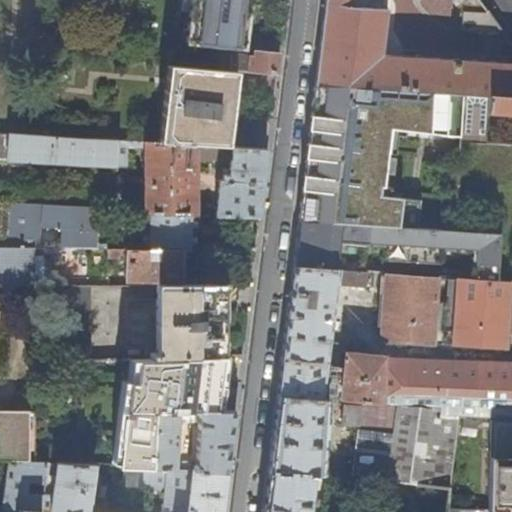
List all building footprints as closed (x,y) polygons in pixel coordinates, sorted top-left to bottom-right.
[(246,17),(247,0),(189,0),(185,42),(241,47),(246,17)] [(276,74),(278,53),(254,51),(253,56),(232,55),(230,69),(235,70),(276,74)] [(233,90),(235,70),(230,69),(168,64),(159,143),(226,147),(229,126),(233,90)] [(391,130),(462,136),(464,92),(316,83),(311,126),(309,136),(299,220),(369,225),(421,228),(423,200),(382,197),(382,188),(385,188),(391,130)] [(488,141),(490,113),(511,114),(511,95),(464,92),(462,136),(461,139),(488,141)] [(125,167),(126,148),(134,148),(134,141),(0,133),(0,248),(52,248),(100,248),(101,185),(0,179),(0,158),(6,159),(6,161),(125,167)] [(262,181),(266,149),(226,147),(159,143),(144,142),(143,215),(195,216),(195,158),(228,159),(228,168),(223,168),(222,180),(217,179),(214,210),(210,209),(209,216),(258,217),(262,181)] [(202,231),(202,225),(195,225),(195,216),(143,215),(141,249),(179,249),(194,249),(195,237),(202,237),(202,231)] [(368,243),(369,225),(299,220),(294,253),(293,265),(338,268),(339,254),(338,254),(340,241),(368,243)] [(0,286),(32,287),(32,255),(52,256),(52,248),(0,248),(0,286)] [(179,264),(179,249),(141,249),(107,248),(107,259),(118,259),(118,256),(124,256),(124,279),(146,280),(146,277),(161,278),(161,280),(178,280),(179,264)] [(511,360),(344,355),(343,361),(338,361),(336,384),(322,383),(335,285),(365,286),(366,270),(338,268),(293,265),(289,294),(276,397),(327,400),(358,402),(441,408),(441,415),(459,416),(492,417),(511,418),(511,360)] [(433,341),(437,281),(443,281),(443,275),(378,271),(378,278),(384,278),(380,338),(433,341)] [(505,346),(509,285),(511,285),(511,279),(453,275),(452,282),(457,282),(453,343),(505,346)] [(90,362),(88,287),(57,287),(57,363),(90,362)] [(222,301),(221,288),(156,287),(157,353),(150,353),(150,360),(221,357),(222,357),(222,301)] [(217,385),(221,357),(150,360),(90,362),(57,363),(57,409),(15,410),(15,412),(0,412),(0,461),(8,462),(46,464),(92,466),(100,466),(150,468),(153,412),(170,412),(192,412),(214,412),(217,385)] [(322,473),(327,400),(276,397),(269,450),(267,470),(311,472),(322,473)] [(450,486),(459,416),(441,415),(441,408),(358,402),(351,476),(450,486)] [(168,469),(170,412),(153,412),(150,468),(156,468),(168,469)] [(230,442),(234,412),(214,412),(192,412),(193,470),(227,471),(230,442)] [(511,511),(511,418),(492,417),(488,508),(448,507),(447,511),(511,511)] [(28,495),(30,486),(43,487),(44,474),(46,464),(8,462),(2,509),(3,509),(30,511),(38,511),(41,497),(28,495)] [(86,511),(92,466),(46,464),(44,474),(55,475),(48,511),(86,511)] [(156,486),(156,468),(150,468),(100,466),(98,483),(156,486)] [(221,511),(227,471),(193,470),(190,470),(189,481),(172,480),(168,511),(221,511)] [(305,511),(311,472),(267,470),(262,503),(261,511),(305,511)]
